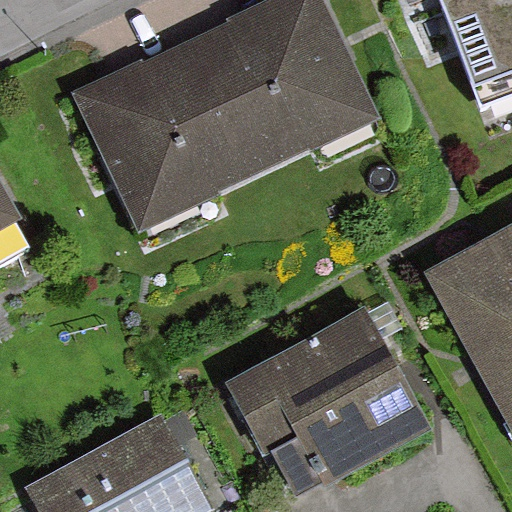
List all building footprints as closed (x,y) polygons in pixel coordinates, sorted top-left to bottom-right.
[(311,0),(293,0),(84,99),(143,223),(368,117),(311,0)] [(511,0),(446,0),(486,104),(511,93),(511,0)] [(0,264),(24,251),(0,206),(0,264)] [(511,240),(437,277),(511,427),(511,240)] [(367,318),(230,395),(295,509),(432,431),(367,318)] [(213,511),(162,417),(25,492),(35,511),(213,511)]
